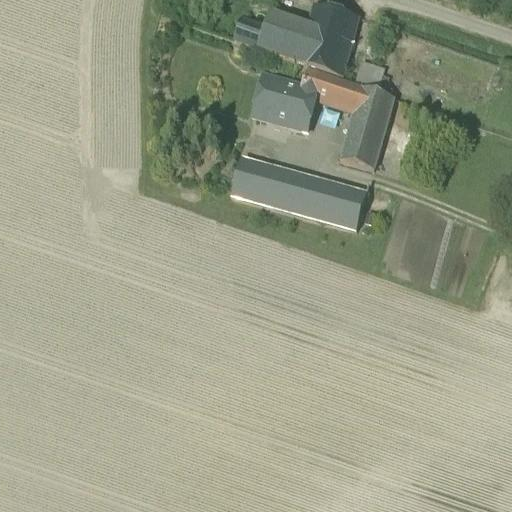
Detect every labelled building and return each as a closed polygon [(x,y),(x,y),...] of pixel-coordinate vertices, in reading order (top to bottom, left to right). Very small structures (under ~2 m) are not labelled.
[(359,22),(314,10),(307,31),(307,33),(307,35),(308,35),(305,45),(326,51),(328,44),(351,50),(359,22)] [(326,51),(305,45),(308,35),(307,35),(307,33),(307,31),(270,18),(265,32),(242,24),(234,46),(297,67),(296,68),(358,88),(363,69),(348,64),(351,50),(328,44),(326,51)] [(375,72),(363,69),(358,88),(370,92),(375,72)] [(394,104),(308,75),(302,93),(302,94),(316,98),(315,105),(353,117),(340,167),(374,176),(394,104)] [(302,93),(264,83),(253,123),(306,138),(315,105),(316,98),(302,94),(302,93)] [(315,187),(242,167),(232,202),(305,222),(315,187)] [(367,202),(315,187),(305,222),(357,237),(367,202)]
